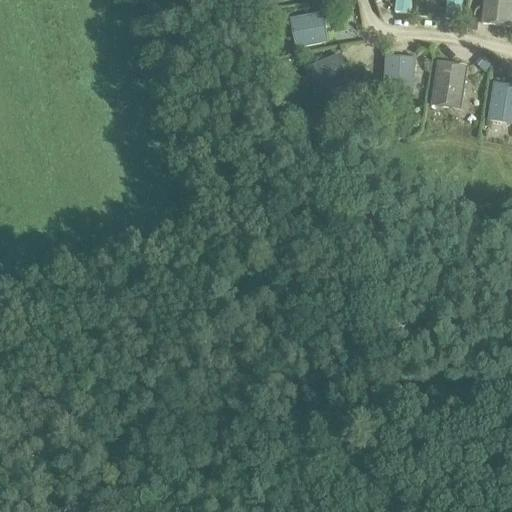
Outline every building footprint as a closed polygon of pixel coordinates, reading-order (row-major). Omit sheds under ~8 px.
[(397,0),(396,14),(411,16),(412,0),(397,0)] [(447,0),(445,20),(461,22),(463,0),(447,0)] [(511,0),(481,0),(479,27),(509,30),(511,0)] [(276,11),(259,14),(262,28),(279,25),(276,11)] [(319,15),(287,21),(293,50),(324,43),(319,15)] [(316,96),(351,81),(340,56),(305,71),(316,96)] [(416,61),(386,59),(383,96),(413,98),(416,61)] [(465,69),(436,65),(429,108),(458,112),(465,69)] [(511,88),(492,86),(486,123),(511,126),(511,88)]
